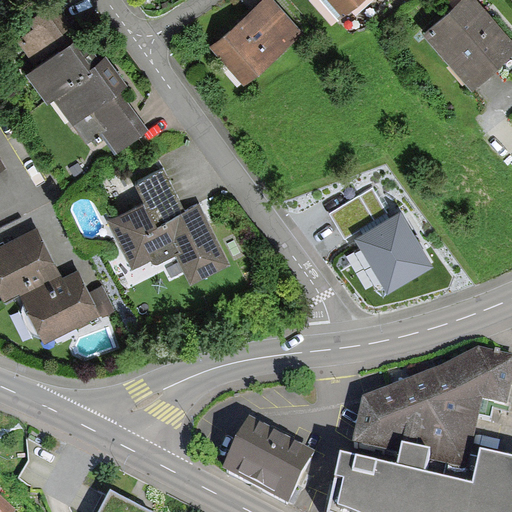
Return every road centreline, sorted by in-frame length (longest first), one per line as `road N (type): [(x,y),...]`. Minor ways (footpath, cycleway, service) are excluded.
road 1 (residential): [(333,349),(323,293),(107,0)]
road 2 (tertiary): [(103,436),(192,374),(248,357),(333,349)]
road 3 (tertiary): [(333,349),(414,333),(511,297)]
road 4 (tertiary): [(103,436),(254,511)]
